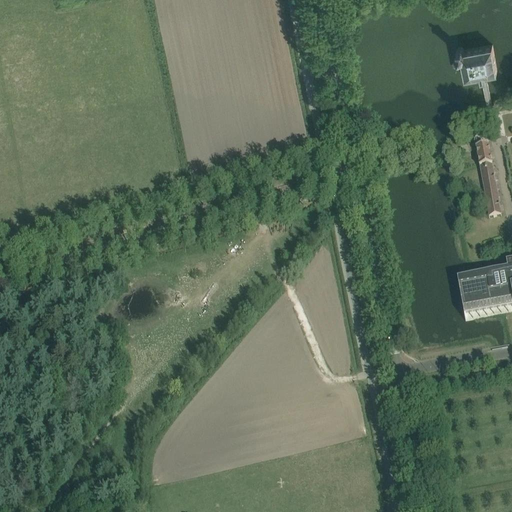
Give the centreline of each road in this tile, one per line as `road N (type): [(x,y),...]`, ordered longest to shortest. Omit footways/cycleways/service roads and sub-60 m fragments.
road 1 (unclassified): [(0,284),(356,170)]
road 2 (tertiary): [(425,511),(356,170)]
road 3 (track): [(369,374),(340,379),(326,371),(253,218)]
road 4 (tertiary): [(356,170),(321,0)]
